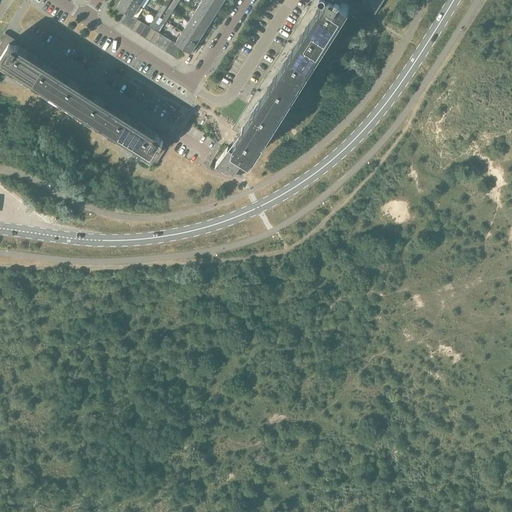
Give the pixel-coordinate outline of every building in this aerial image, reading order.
[(131,15),(133,16),(140,5),(131,0),(120,0),(117,6),(126,11),(131,15)] [(202,0),(202,1),(218,11),(218,10),(221,11),(223,8),(220,6),(224,0),(223,0),(202,0)] [(313,0),(313,1),(309,6),(289,38),(292,41),(290,43),(287,41),(258,87),(261,89),(260,92),(256,90),(247,104),(236,122),(234,125),(232,128),(239,133),(238,134),(236,138),(236,137),(229,147),(228,146),(216,162),(218,160),(226,164),(225,166),(225,167),(228,163),(234,168),(234,169),(234,170),(245,155),(250,158),(250,157),(252,159),(351,1),(350,0),(313,0)] [(375,13),(383,0),(359,0),(358,2),(375,13)] [(174,1),(169,9),(172,11),(178,3),(174,1)] [(195,11),(211,21),(212,20),(214,22),(216,19),(214,17),(218,11),(202,1),(195,11)] [(159,18),(164,9),(161,7),(156,16),(159,18)] [(131,15),(126,11),(119,22),(125,25),(131,15)] [(171,14),(167,11),(162,19),(166,22),(171,14)] [(189,22),(204,32),(205,31),(208,32),(210,29),(207,28),(211,21),(195,11),(189,22)] [(130,28),(136,18),(133,16),(131,15),(125,25),(130,28)] [(156,16),(153,20),(149,26),(151,28),(154,29),(161,19),(159,18),(156,16)] [(135,32),(141,21),(136,18),(130,28),(135,32)] [(166,22),(162,19),(161,19),(154,29),(156,31),(159,33),(166,22)] [(140,35),(146,25),(141,21),(135,32),(140,35)] [(182,32),(198,42),(198,41),(201,43),(203,40),(201,38),(204,32),(189,22),(182,32)] [(151,28),(149,26),(146,25),(140,35),(145,38),(151,28)] [(151,28),(145,38),(150,41),(156,31),(154,29),(151,28)] [(162,35),(159,33),(156,31),(150,41),(155,45),(162,35)] [(175,43),(177,44),(182,48),(191,53),(192,52),(194,53),(196,50),(194,49),(198,42),(182,32),(175,43)] [(161,48),(167,38),(162,35),(155,45),(161,48)] [(2,42),(0,45),(0,63),(10,70),(8,74),(9,75),(9,76),(10,77),(12,78),(13,79),(14,80),(15,81),(17,81),(18,82),(20,82),(21,82),(24,78),(125,143),(123,146),(124,148),(125,149),(126,150),(127,151),(129,152),(130,153),(131,154),(133,154),(134,155),(136,155),(138,152),(156,163),(171,141),(163,136),(160,137),(15,44),(14,41),(9,38),(6,36),(3,42),(2,42)] [(166,51),(172,41),(167,38),(161,48),(166,51)] [(177,44),(175,43),(172,41),(166,51),(171,54),(177,44)] [(171,54),(176,57),(182,48),(177,44),(171,54)] [(172,151),(193,162),(198,152),(178,141),(172,151)]
